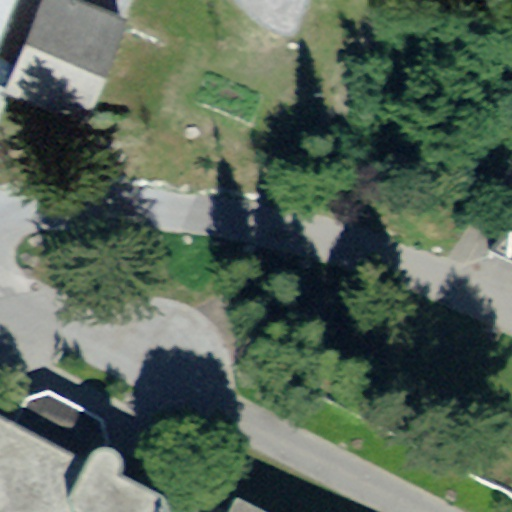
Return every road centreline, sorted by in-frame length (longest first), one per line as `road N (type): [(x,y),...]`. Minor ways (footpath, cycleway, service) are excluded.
road 1 (unclassified): [(0,230),(126,211),(301,237),(441,277),(511,309)]
road 2 (unclassified): [(136,377),(127,427),(152,471),(198,490),(222,487),(262,461),(278,416),(263,370),(246,353),(200,339),(153,357)]
